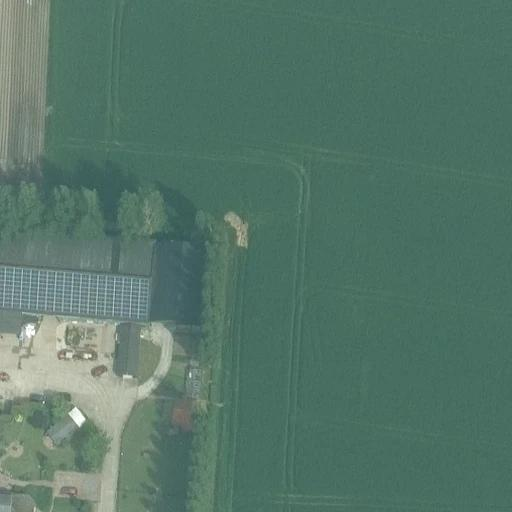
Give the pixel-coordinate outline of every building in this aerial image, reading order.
[(0,336),(22,339),(23,319),(122,328),(118,378),(136,380),(140,329),(149,330),(149,328),(156,249),(0,235),(0,336)] [(194,361),(193,373),(203,374),(204,361),(194,361)] [(200,406),(184,405),(174,404),(172,428),(181,429),(180,433),(197,435),(200,406)] [(60,479),(60,495),(81,496),(81,480),(60,479)] [(0,511),(34,511),(35,509),(32,503),(28,499),(11,498),(0,496),(0,511)]
